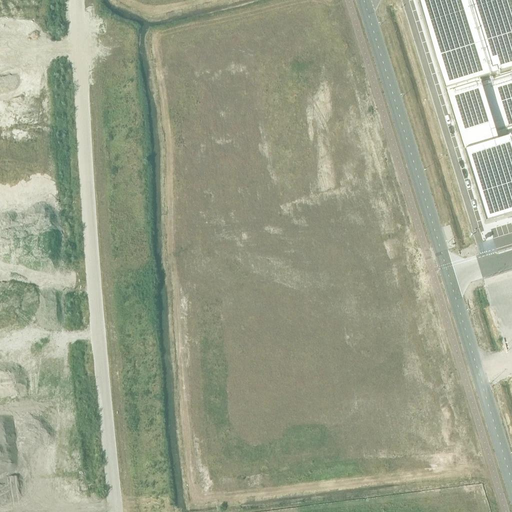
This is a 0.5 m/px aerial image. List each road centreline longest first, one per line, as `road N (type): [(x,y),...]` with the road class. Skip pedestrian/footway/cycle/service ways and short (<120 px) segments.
road 1 (unclassified): [(115,511),(77,0)]
road 2 (unclassified): [(365,0),(511,475)]
